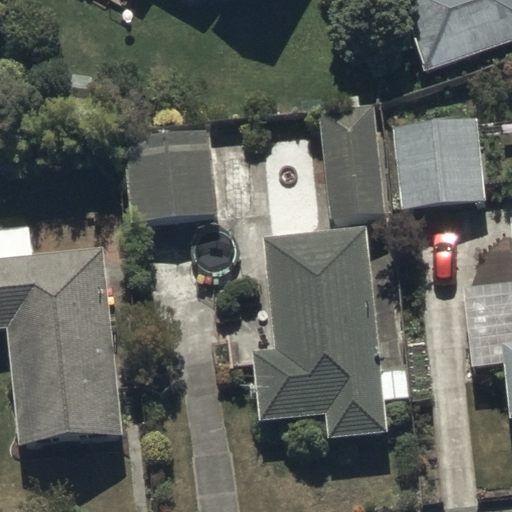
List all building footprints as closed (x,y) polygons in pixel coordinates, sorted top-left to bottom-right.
[(511,0),(405,0),(426,69),(511,42),(511,0)] [(382,106),(323,111),(336,220),(391,215),(382,106)] [(481,123),(397,131),(405,213),(489,204),(481,123)] [(215,126),(129,133),(137,224),(223,217),(215,126)] [(36,228),(0,231),(0,320),(12,319),(24,448),(129,439),(112,244),(38,250),(36,228)] [(375,230),(268,237),(280,350),(257,352),(261,420),(333,415),(334,437),(388,434),(375,230)]
